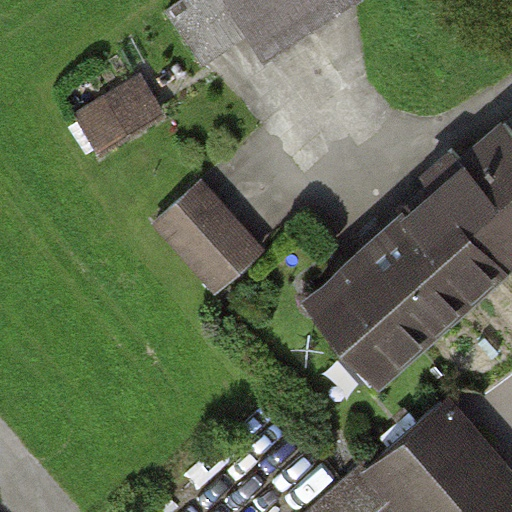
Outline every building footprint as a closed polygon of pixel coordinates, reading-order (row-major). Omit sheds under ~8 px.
[(172,0),(205,51),(253,21),(239,0),(172,0)] [(349,0),(239,0),(253,21),(271,50),(349,0)] [(142,60),(77,101),(103,143),(169,102),(142,60)] [(511,105),(510,103),(309,282),(391,373),(511,265),(511,105)] [(209,165),(156,209),(220,286),(273,242),(209,165)] [(511,511),(511,452),(453,385),(371,457),(405,496),(419,511),(511,511)] [(366,451),(295,511),(386,511),(405,496),(371,457),(366,451)]
